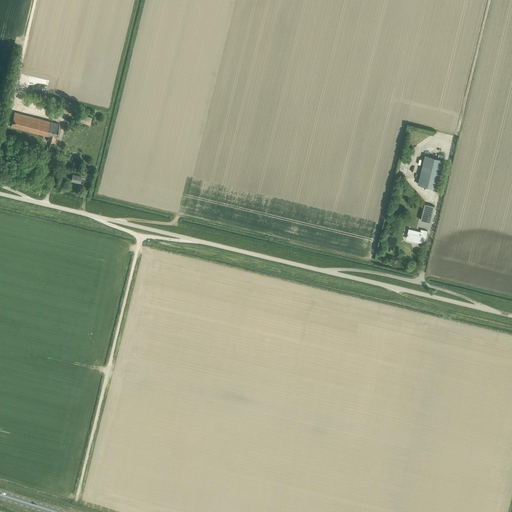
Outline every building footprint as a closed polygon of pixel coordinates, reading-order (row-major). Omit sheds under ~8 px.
[(57,109),(74,113),(76,107),(59,103),(57,109)] [(47,141),(55,142),(60,124),(14,112),(11,127),(48,136),(47,141)] [(74,121),(90,125),(92,117),(77,113),(75,119),(74,121)] [(418,184),(437,189),(445,160),(425,155),(418,184)] [(71,180),(80,182),(81,178),(84,179),(85,175),(79,174),(79,175),(73,174),(71,180)] [(434,206),(425,204),(421,220),(430,222),(434,206)] [(420,242),(424,243),(427,231),(421,229),(420,232),(409,229),(407,238),(420,241),(420,242)]
